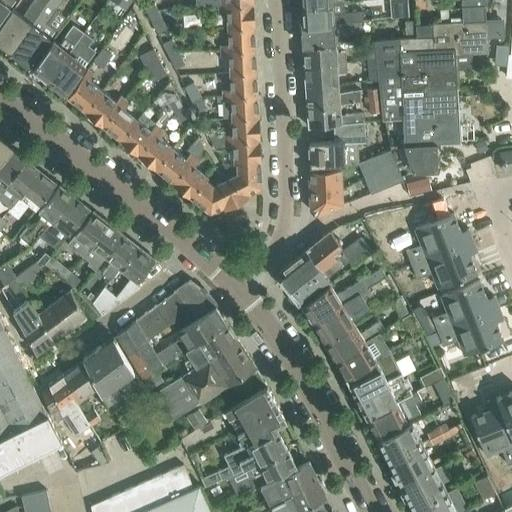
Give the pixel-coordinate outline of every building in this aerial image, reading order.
[(0,43),(9,51),(47,0),(32,0),(23,15),(15,9),(0,27),(0,43)] [(0,0),(0,20),(11,5),(10,5),(14,0),(0,0)] [(61,0),(47,0),(9,51),(28,66),(51,37),(50,36),(56,28),(47,22),(61,0)] [(399,37),(376,39),(377,60),(379,78),(380,86),(381,100),(382,110),(383,119),(385,119),(403,118),(404,143),(404,144),(436,142),(460,141),(456,67),(474,66),(473,52),(487,51),(486,35),(502,34),(501,18),(485,19),(485,7),(486,7),(485,0),(461,0),(461,5),(462,20),(450,21),(432,22),(432,24),(416,25),(417,36),(406,36),(399,37)] [(389,0),(391,17),(407,16),(408,16),(406,0),(389,0)] [(155,1),(145,6),(144,6),(148,14),(159,8),(155,1)] [(344,1),(300,5),(301,25),(360,21),(360,20),(363,19),(362,10),(344,11),(344,1)] [(254,26),(253,4),(219,5),(219,10),(226,9),(227,27),(254,26)] [(169,30),(159,8),(148,14),(157,30),(169,30)] [(417,36),(416,19),(405,20),(406,36),(417,36)] [(361,30),(360,21),(301,25),(303,46),(336,43),(336,42),(343,42),(342,31),(361,30)] [(47,80),(83,31),(74,24),(60,44),(54,40),(32,68),(47,80)] [(255,48),(254,26),(227,27),(228,44),(220,44),(220,50),(255,48)] [(64,94),(85,64),(78,59),(93,39),(83,31),(47,80),(64,94)] [(181,52),(173,36),(163,42),(171,57),(181,52)] [(377,60),(376,39),(366,40),(368,61),(377,60)] [(337,51),(336,43),(303,46),(304,66),(347,63),(346,50),(337,51)] [(153,46),(152,46),(138,53),(147,71),(158,57),(153,46)] [(102,47),(93,59),(100,64),(104,67),(112,54),(103,48),(102,47)] [(255,48),(220,50),(221,56),(228,56),(229,72),(256,71),(255,48)] [(186,63),(181,52),(171,57),(176,68),(186,63)] [(167,73),(158,57),(147,71),(152,81),(167,73)] [(379,78),(377,60),(368,61),(370,79),(379,78)] [(347,71),(347,63),(304,66),(305,84),(339,82),(338,72),(347,71)] [(86,112),(102,90),(88,78),(94,72),(88,68),(67,97),(86,112)] [(257,93),(256,71),(229,72),(230,89),(222,89),(223,95),(257,93)] [(194,79),(185,84),(184,85),(191,98),(201,93),(194,79)] [(182,104),(170,81),(162,89),(172,109),(182,104)] [(340,91),(339,82),(305,84),(307,107),(341,105),(341,103),(361,100),(360,88),(340,91)] [(381,100),(380,86),(367,87),(368,95),(364,96),(364,100),(369,99),(369,101),(381,100)] [(103,126),(125,98),(121,94),(116,101),(102,90),(86,112),(103,126)] [(208,106),(201,93),(191,98),(198,112),(208,106)] [(258,116),(257,93),(223,95),(223,101),(230,100),(231,117),(258,116)] [(120,140),(138,118),(124,107),(130,101),(125,98),(103,126),(120,140)] [(382,110),(381,100),(369,101),(370,112),(382,110)] [(182,104),(172,109),(177,118),(179,121),(189,116),(182,104)] [(341,114),(341,105),(307,107),(308,126),(334,124),(365,122),(365,121),(364,112),(341,114)] [(260,138),(258,116),(231,117),(232,134),(225,134),(224,130),(207,130),(212,141),(260,138)] [(138,154),(161,126),(156,123),(151,129),(138,118),(120,140),(138,154)] [(356,164),(356,140),(365,139),(365,122),(334,124),(335,141),(309,142),(309,147),(308,147),(308,162),(310,162),(310,166),(356,164)] [(155,168),(172,147),(160,136),(165,130),(161,126),(138,154),(155,168)] [(174,183),(204,146),(198,135),(187,149),(191,152),(185,158),(172,147),(155,168),(174,183)] [(0,163),(12,148),(0,138),(0,163)] [(261,161),(260,138),(212,141),(220,156),(226,153),(225,145),(233,145),(234,162),(237,162),(261,161)] [(437,170),(436,142),(404,144),(412,171),(437,170)] [(206,164),(211,160),(204,146),(174,183),(191,197),(207,178),(209,175),(194,165),(200,159),(206,164)] [(0,191),(8,181),(26,158),(12,148),(0,163),(0,191)] [(401,177),(389,149),(364,159),(371,175),(377,190),(402,179),(401,177)] [(511,149),(500,151),(504,170),(511,168),(511,149)] [(8,181),(0,191),(0,198),(12,208),(21,196),(41,170),(26,158),(8,181)] [(364,159),(358,161),(365,178),(371,175),(364,159)] [(256,190),(262,187),(261,161),(237,162),(237,171),(225,178),(238,202),(258,192),(256,190)] [(341,168),(309,170),(310,191),(342,188),(341,168)] [(12,208),(10,210),(18,217),(30,203),(36,207),(56,181),(41,170),(21,196),(12,208)] [(410,173),(401,177),(402,179),(406,189),(415,185),(410,173)] [(377,190),(371,175),(365,178),(371,192),(377,190)] [(238,202),(225,178),(214,183),(207,178),(191,197),(210,213),(217,210),(218,212),(238,202)] [(53,222),(74,195),(59,184),(39,209),(43,213),(26,235),(34,242),(40,234),(51,220),(53,222)] [(342,204),(342,188),(310,191),(310,209),(316,214),(342,204)] [(58,248),(90,208),(74,195),(53,222),(51,220),(40,234),(58,248)] [(420,243),(405,249),(411,263),(472,239),(468,228),(461,231),(453,212),(447,195),(430,198),(438,218),(414,228),(420,243)] [(84,255),(109,223),(93,210),(68,243),(84,255)] [(105,257),(123,234),(109,223),(84,255),(90,260),(88,263),(95,269),(105,257)] [(341,243),(330,230),(323,233),(280,268),(277,274),(292,293),(338,257),(332,251),(341,243)] [(119,268),(137,245),(123,234),(105,257),(111,262),(103,272),(111,278),(119,268)] [(361,237),(343,252),(353,265),(372,250),(361,237)] [(472,239),(411,263),(417,277),(431,272),(438,287),(477,272),(469,253),(477,250),(472,239)] [(135,282),(154,258),(137,245),(119,268),(131,277),(116,296),(105,285),(102,289),(103,290),(96,299),(95,298),(93,302),(102,314),(139,287),(135,282)] [(51,256),(51,255),(46,252),(37,261),(40,266),(45,262),(46,263),(51,256)] [(303,305),(331,283),(329,282),(331,279),(328,276),(347,261),(351,266),(353,265),(343,252),(338,257),(292,293),(303,305)] [(71,270),(52,255),(51,254),(51,255),(51,256),(46,263),(64,277),(71,270)] [(43,270),(40,266),(37,261),(36,260),(24,269),(32,279),(43,270)] [(0,266),(0,278),(4,285),(8,281),(14,277),(15,275),(7,263),(0,266)] [(312,322),(388,275),(387,273),(386,275),(381,267),(337,293),(331,283),(303,305),(312,322)] [(32,279),(24,269),(14,277),(21,288),(32,279)] [(81,278),(71,270),(64,277),(75,286),(81,278)] [(324,340),(354,321),(348,311),(373,296),(393,283),(388,275),(312,322),(324,340)] [(21,288),(14,277),(8,281),(16,293),(21,288)] [(447,310),(432,316),(437,330),(499,306),(494,295),(487,298),(480,279),(440,295),(447,310)] [(180,332),(212,308),(204,297),(185,282),(146,311),(160,332),(174,323),(177,328),(180,332)] [(103,290),(102,289),(94,284),(88,293),(95,298),(96,299),(103,290)] [(85,316),(70,289),(54,301),(69,328),(85,316)] [(393,299),(393,300),(403,316),(409,312),(400,295),(393,299)] [(38,312),(33,305),(28,298),(13,309),(37,353),(53,340),(38,312)] [(69,328),(54,301),(45,307),(40,299),(33,305),(38,312),(53,340),(69,328)] [(186,348),(227,322),(226,322),(216,305),(212,308),(180,332),(182,335),(170,343),(168,341),(156,350),(163,362),(186,348)] [(499,306),(437,330),(443,344),(458,339),(464,354),(503,339),(496,320),(503,317),(499,306)] [(146,311),(137,318),(149,339),(160,332),(146,311)] [(0,472),(61,442),(33,387),(4,330),(5,329),(0,318),(0,472)] [(163,362),(156,350),(149,339),(137,318),(116,334),(141,377),(163,362)] [(389,328),(388,326),(386,323),(383,325),(379,319),(361,331),(354,321),(324,340),(336,360),(389,328)] [(183,373),(237,339),(227,322),(186,348),(191,357),(185,361),(189,368),(183,372),(183,373)] [(380,333),(336,360),(346,376),(382,354),(390,349),(380,333)] [(144,388),(113,337),(98,348),(133,395),(144,388)] [(255,367),(237,339),(183,373),(155,391),(173,418),(201,400),(202,401),(255,367)] [(133,395),(98,348),(81,360),(96,388),(98,387),(111,411),(133,395)] [(358,399),(404,375),(390,349),(382,354),(346,376),(358,399)] [(96,388),(81,360),(63,374),(77,402),(96,388)] [(432,382),(444,376),(444,375),(445,375),(441,365),(420,376),(425,385),(432,382)] [(157,368),(143,376),(151,389),(164,379),(157,368)] [(266,384),(257,370),(238,382),(247,396),(266,384)] [(77,402),(63,374),(49,384),(41,386),(47,401),(56,397),(62,413),(75,433),(88,423),(83,415),(85,414),(77,402)] [(412,393),(412,392),(409,387),(412,385),(407,375),(405,376),(404,375),(358,399),(360,403),(358,407),(363,414),(366,414),(367,416),(412,393)] [(234,425),(276,402),(266,384),(247,396),(225,409),(234,425)] [(422,399),(417,390),(417,389),(412,392),(412,393),(367,416),(376,434),(407,418),(402,409),(422,399)] [(511,390),(497,396),(511,434),(511,390)] [(489,408),(470,416),(486,455),(501,449),(507,463),(511,461),(511,434),(497,396),(486,401),(489,408)] [(275,426),(276,425),(286,420),(276,402),(234,425),(241,439),(238,440),(239,441),(273,424),(275,426)] [(199,407),(186,416),(196,428),(207,421),(199,407)] [(94,408),(85,414),(83,415),(88,423),(90,422),(92,425),(101,418),(94,408)] [(384,451),(389,459),(423,442),(412,420),(378,437),(379,440),(376,442),(382,452),(384,451)] [(446,422),(427,432),(431,438),(449,429),(446,422)] [(229,465),(218,470),(222,479),(251,464),(287,446),(278,428),(276,425),(275,426),(273,424),(239,441),(241,446),(224,454),(229,465)] [(452,434),(449,429),(431,438),(433,443),(452,434)] [(94,432),(89,436),(94,446),(102,441),(95,431),(94,432)] [(435,464),(434,463),(423,442),(389,459),(400,482),(435,464)] [(295,464),(287,446),(251,464),(255,473),(229,486),(234,495),(295,464)] [(472,449),(465,453),(469,462),(476,458),(472,449)] [(319,480),(310,461),(275,478),(261,484),(268,498),(257,503),(255,503),(253,504),(251,508),(253,511),(264,511),(283,503),(281,499),(319,480)] [(413,507),(447,490),(443,481),(451,476),(444,462),(436,466),(435,464),(400,482),(413,507)] [(192,485),(183,463),(166,471),(176,492),(192,485)] [(176,492),(166,471),(149,479),(159,500),(176,492)] [(474,479),(483,497),(483,498),(496,492),(487,473),(474,479)] [(159,500),(149,479),(135,485),(146,507),(159,500)] [(327,497),(319,480),(281,499),(283,503),(264,511),(321,511),(327,510),(322,500),(327,497)] [(133,511),(213,511),(199,482),(192,485),(176,492),(159,500),(146,507),(133,511)] [(133,511),(146,507),(135,485),(122,491),(131,511),(133,511)] [(46,489),(21,495),(24,507),(48,502),(46,489)] [(458,511),(458,510),(447,490),(413,507),(415,511),(458,511)] [(131,511),(122,491),(108,497),(115,511),(131,511)] [(115,511),(108,497),(90,505),(92,511),(115,511)] [(50,511),(48,502),(24,507),(24,511),(50,511)]
